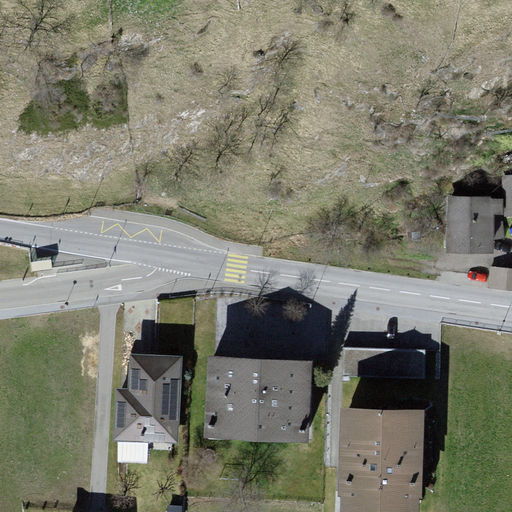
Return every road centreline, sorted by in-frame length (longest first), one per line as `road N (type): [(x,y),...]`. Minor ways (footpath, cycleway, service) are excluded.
road 1 (tertiary): [(511,309),(207,271)]
road 2 (unknown): [(106,281),(96,511)]
road 3 (tertiary): [(207,271),(0,229)]
road 4 (residential): [(0,293),(207,271)]
